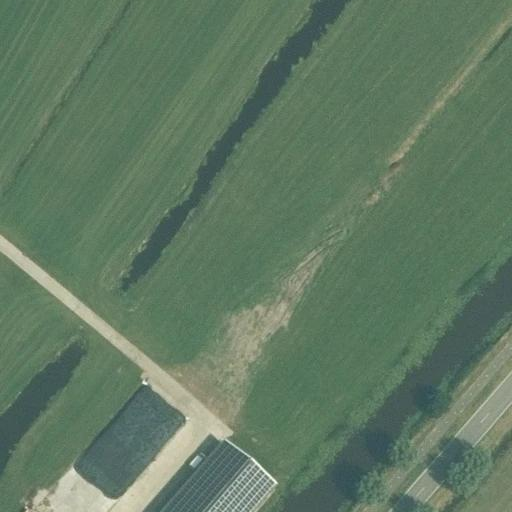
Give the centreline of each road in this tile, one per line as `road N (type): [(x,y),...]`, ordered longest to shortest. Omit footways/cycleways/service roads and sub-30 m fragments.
road 1 (track): [(148,511),(203,447),(207,423),(0,244)]
road 2 (tertiary): [(404,511),(511,389)]
